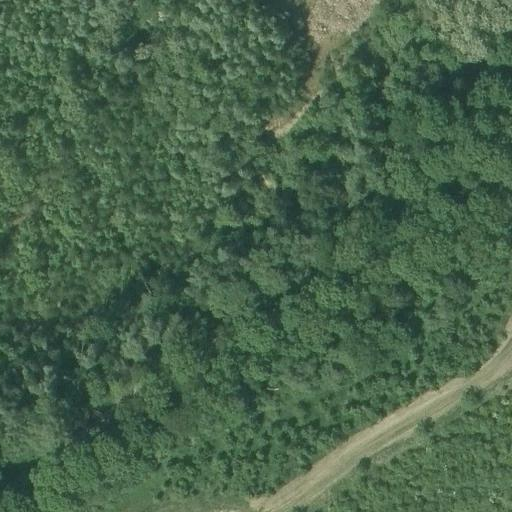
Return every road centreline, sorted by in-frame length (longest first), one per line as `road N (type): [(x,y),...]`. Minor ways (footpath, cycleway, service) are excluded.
road 1 (unclassified): [(0,494),(72,450),(163,373),(360,272),(395,238),(511,36)]
road 2 (track): [(0,332),(181,239),(307,100),(329,24),(357,0)]
road 3 (track): [(282,511),(511,351)]
